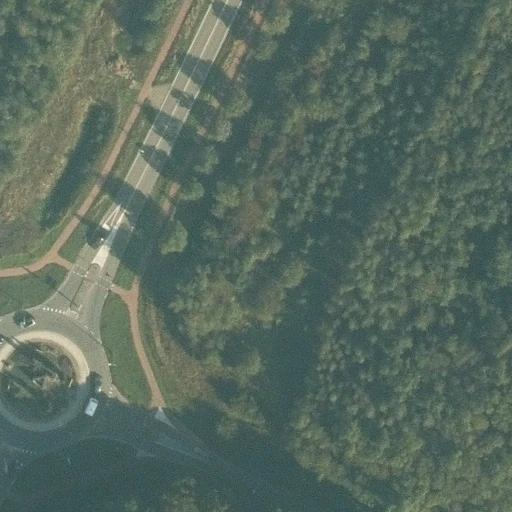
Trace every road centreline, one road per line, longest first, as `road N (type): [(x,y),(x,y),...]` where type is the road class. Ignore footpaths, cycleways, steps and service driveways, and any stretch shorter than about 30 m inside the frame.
road 1 (secondary): [(65,327),(226,0)]
road 2 (unclassified): [(91,408),(313,511)]
